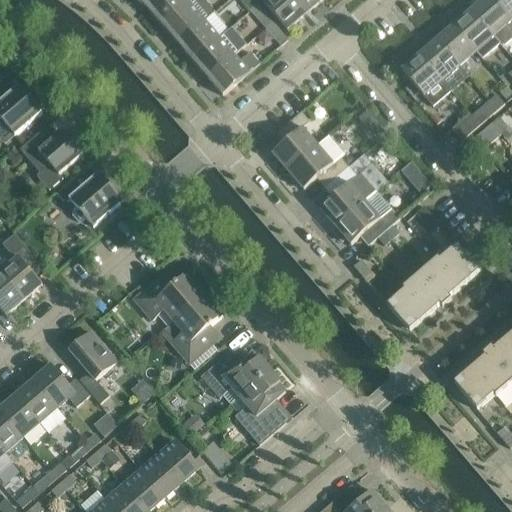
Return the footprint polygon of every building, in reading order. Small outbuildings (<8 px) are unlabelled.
[(136,0),(148,11),(160,0),(136,0)] [(160,0),(148,11),(163,28),(195,0),(160,0)] [(203,0),(195,0),(163,28),(178,45),(205,22),(215,13),(203,0)] [(258,7),(252,0),(243,0),(242,1),(251,12),(258,7)] [(305,16),(291,0),(260,0),(288,32),(305,16)] [(321,0),(291,0),(305,16),(323,1),(321,0)] [(491,0),(485,0),(472,12),(500,46),(502,47),(503,49),(511,40),(511,24),(511,23),(491,0)] [(511,0),(491,0),(511,23),(511,22),(511,0)] [(258,7),(251,12),(261,24),(268,18),(258,7)] [(472,12),(454,27),(476,53),(483,60),(500,46),(472,12)] [(178,45),(193,62),(220,39),(205,22),(178,45)] [(266,30),(276,41),(282,35),(273,24),(266,30)] [(454,27),(437,42),(459,68),(476,53),(454,27)] [(193,62),(208,80),(235,57),(247,46),(232,29),(220,39),(193,62)] [(437,42),(420,57),(442,82),(451,93),(468,78),(459,68),(437,42)] [(235,57),(208,80),(223,98),(260,65),(250,54),(240,63),(235,57)] [(420,57),(402,72),(405,75),(408,79),(424,98),(433,108),(451,93),(442,82),(420,57)] [(15,137),(27,127),(43,114),(19,87),(5,99),(0,93),(0,121),(1,121),(15,137)] [(498,112),(505,106),(497,96),(489,103),(498,112)] [(498,112),(489,103),(482,109),(490,119),(498,112)] [(273,155),(288,174),(318,148),(303,130),(310,124),(302,114),(281,132),(290,141),(273,155)] [(480,127),(470,115),(452,130),(462,143),(480,127)] [(492,125),(500,135),(508,128),(499,119),(492,125)] [(500,135),(492,125),(474,141),(484,152),(502,136),(500,135)] [(84,156),(63,132),(53,140),(44,130),(29,143),(20,151),(41,175),(38,178),(50,192),(64,180),(60,176),(84,156)] [(321,177),(329,187),(349,169),(341,160),(345,156),(329,139),(318,148),(288,174),(304,192),(321,177)] [(412,163),(401,172),(410,182),(420,173),(412,163)] [(353,166),(349,169),(329,187),(337,196),(320,210),(336,228),(376,194),(353,166)] [(124,203),(102,178),(99,174),(90,182),(82,173),(57,195),(63,203),(68,203),(70,201),(76,209),(73,212),(72,217),(78,223),(83,224),(86,221),(94,229),(124,203)] [(371,246),(378,240),(385,234),(392,228),(400,221),(376,194),(336,228),(351,247),(363,237),(371,246)] [(437,224),(424,209),(416,215),(430,230),(437,224)] [(392,228),(385,234),(392,241),(399,235),(392,228)] [(384,248),(392,241),(385,234),(378,240),(384,248)] [(0,268),(0,273),(24,302),(43,287),(35,278),(44,270),(14,236),(2,247),(12,258),(0,268)] [(471,274),(476,269),(458,247),(440,262),(439,260),(438,261),(459,285),(462,289),(475,278),(471,274)] [(450,300),(462,289),(459,285),(438,261),(421,275),(447,306),(452,302),(450,300)] [(362,262),(354,269),(367,284),(375,277),(362,262)] [(6,318),(24,302),(0,273),(0,310),(4,315),(6,318)] [(134,302),(147,317),(152,323),(164,313),(174,324),(205,297),(187,276),(175,287),(165,275),(134,302)] [(443,310),(447,306),(421,275),(404,290),(428,318),(441,307),(443,310)] [(405,292),(387,307),(406,329),(412,325),(415,329),(428,318),(404,290),(403,291),(405,292)] [(205,297),(174,324),(162,334),(190,366),(220,340),(211,329),(223,318),(205,297)] [(117,365),(104,349),(91,334),(70,352),(89,375),(80,382),(93,398),(101,407),(110,398),(96,383),(117,365)] [(492,349),(487,353),(511,381),(511,346),(507,340),(494,351),(492,349)] [(496,398),(511,384),(511,381),(487,353),(483,357),(485,359),(472,370),(496,398)] [(259,361),(258,362),(252,354),(237,367),(228,356),(201,379),(219,401),(224,397),(231,406),(270,373),(268,370),(269,369),(261,360),(260,361),(259,361)] [(68,388),(63,381),(50,366),(40,374),(42,376),(34,383),(57,411),(69,401),(77,410),(91,398),(76,381),(68,388)] [(496,399),(496,398),(472,370),(460,381),(464,385),(458,390),(477,412),(494,397),(496,399)] [(247,433),(260,448),(287,425),(271,407),(286,394),(279,387),(281,386),(270,373),(231,406),(239,415),(235,419),(247,433)] [(15,396),(40,425),(57,411),(34,383),(26,390),(24,388),(15,396)] [(0,412),(0,413),(23,440),(40,425),(15,396),(5,404),(7,406),(0,412)] [(0,448),(6,455),(23,440),(0,413),(0,448)] [(140,417),(130,426),(136,432),(146,424),(140,417)] [(204,428),(195,417),(181,428),(190,439),(204,428)] [(130,426),(121,434),(127,440),(136,432),(130,426)] [(510,451),(511,449),(511,437),(505,429),(497,435),(510,451)] [(91,451),(101,442),(95,436),(85,444),(91,451)] [(176,443),(158,458),(182,486),(200,470),(176,443)] [(91,451),(85,444),(76,452),(82,458),(91,451)] [(105,447),(96,455),(101,462),(111,454),(105,447)] [(6,455),(0,448),(0,475),(13,464),(6,455)] [(234,470),(217,450),(206,459),(223,479),(234,470)] [(96,455),(86,463),(92,470),(101,462),(96,455)] [(158,458),(141,473),(164,500),(182,486),(158,458)] [(56,480),(66,472),(60,465),(51,473),(56,480)] [(56,480),(51,473),(41,481),(47,488),(56,480)] [(141,473),(124,488),(144,511),(150,511),(164,500),(141,473)] [(71,477),(61,485),(67,492),(76,484),(71,477)] [(61,485),(52,493),(58,500),(67,492),(61,485)] [(323,511),(385,511),(387,510),(378,499),(373,498),(366,504),(352,487),(323,511)] [(144,511),(124,488),(106,503),(114,511),(144,511)] [(21,510),(31,502),(25,495),(16,503),(21,510)] [(114,511),(106,503),(95,511),(114,511)]
